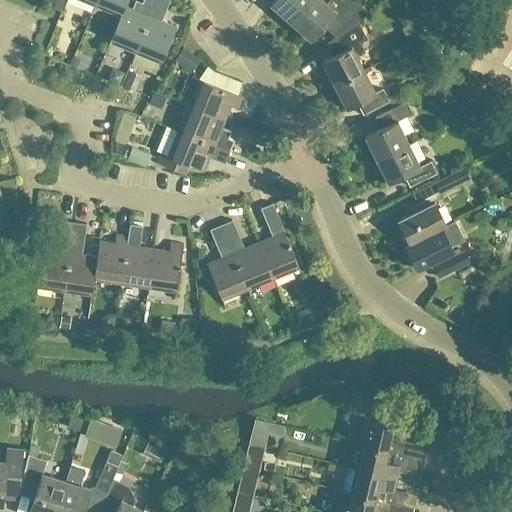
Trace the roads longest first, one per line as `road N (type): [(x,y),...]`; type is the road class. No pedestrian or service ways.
road 1 (residential): [(305,162),(185,211),(82,195),(68,182),(83,130),(79,112),(12,91),(0,65)]
road 2 (residential): [(305,162),(376,294),(511,394)]
road 3 (residential): [(214,0),(282,108),(305,162)]
